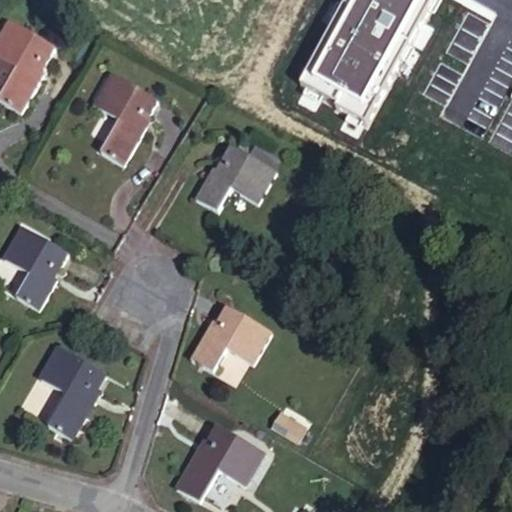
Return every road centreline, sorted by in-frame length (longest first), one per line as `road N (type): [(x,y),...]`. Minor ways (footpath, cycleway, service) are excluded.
road 1 (residential): [(118,506),(166,342),(155,288)]
road 2 (residential): [(0,470),(118,506)]
